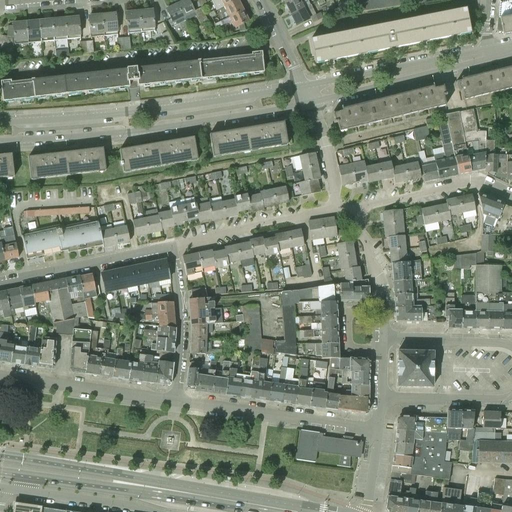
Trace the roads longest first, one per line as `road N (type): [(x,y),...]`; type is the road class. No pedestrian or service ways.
road 1 (tertiary): [(0,141),(105,134),(313,102)]
road 2 (tertiary): [(305,86),(0,122)]
road 3 (residential): [(378,430),(175,401)]
road 4 (tertiary): [(485,54),(305,86)]
road 5 (tertiary): [(313,102),(485,54)]
road 6 (residential): [(175,401),(0,376)]
road 7 (residential): [(0,279),(171,244)]
road 8 (residential): [(171,244),(333,206)]
road 9 (primary): [(295,511),(133,484)]
road 10 (residential): [(175,401),(181,338),(171,244)]
road 11 (residential): [(358,213),(479,183),(493,188)]
road 12 (primary): [(133,484),(125,476),(0,456)]
road 13 (residential): [(381,399),(511,400)]
road 14 (residential): [(511,342),(382,338)]
road 15 (residential): [(25,491),(151,511)]
